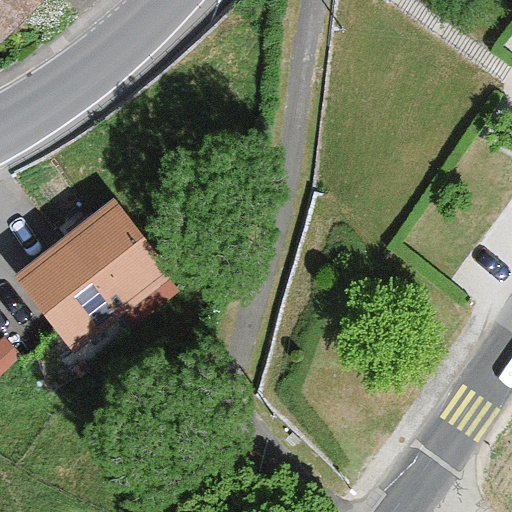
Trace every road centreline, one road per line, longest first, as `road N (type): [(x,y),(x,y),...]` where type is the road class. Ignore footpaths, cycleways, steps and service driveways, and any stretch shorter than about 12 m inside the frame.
road 1 (secondary): [(176,0),(90,79),(0,136)]
road 2 (tertiary): [(402,511),(511,357)]
